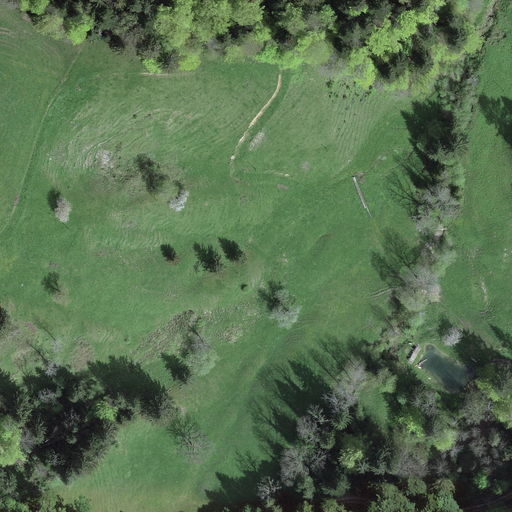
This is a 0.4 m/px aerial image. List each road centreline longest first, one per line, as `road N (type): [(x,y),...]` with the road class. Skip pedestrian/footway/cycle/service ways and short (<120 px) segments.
road 1 (track): [(504,364),(398,269),(352,183),(352,168),(385,123),(446,73),(468,41),(481,0)]
road 2 (track): [(84,79),(265,61),(280,67),(283,80),(233,158),(233,173),(302,184),(329,182),(352,168)]
